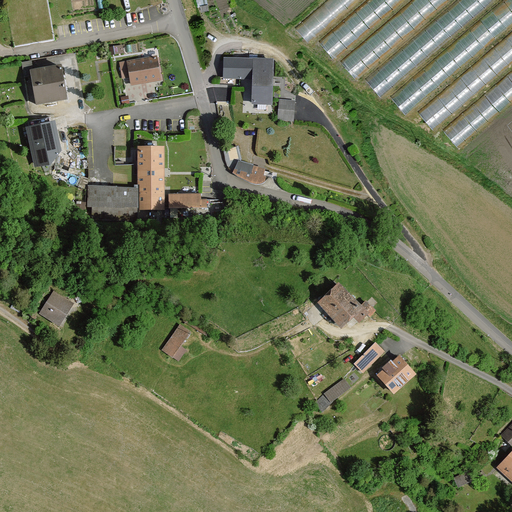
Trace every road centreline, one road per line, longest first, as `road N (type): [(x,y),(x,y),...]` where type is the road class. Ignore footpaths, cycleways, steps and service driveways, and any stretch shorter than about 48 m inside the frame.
road 1 (residential): [(511,348),(343,214),(239,188),(218,175)]
road 2 (track): [(320,113),(280,53),(258,43),(221,48),(198,98)]
